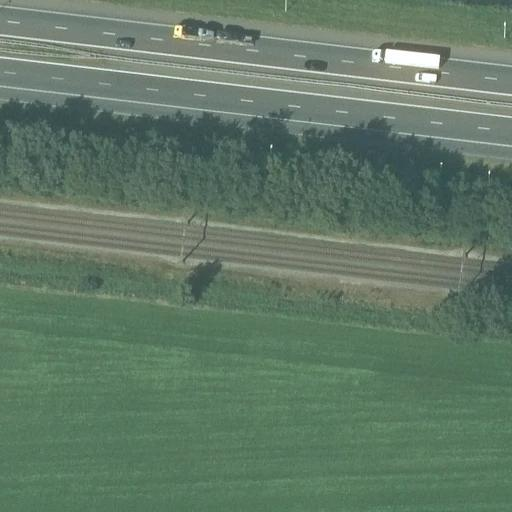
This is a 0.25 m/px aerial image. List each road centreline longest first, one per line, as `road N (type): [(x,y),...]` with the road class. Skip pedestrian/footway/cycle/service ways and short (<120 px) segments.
road 1 (motorway): [(0,72),(511,133)]
road 2 (motorway): [(511,82),(0,21)]
